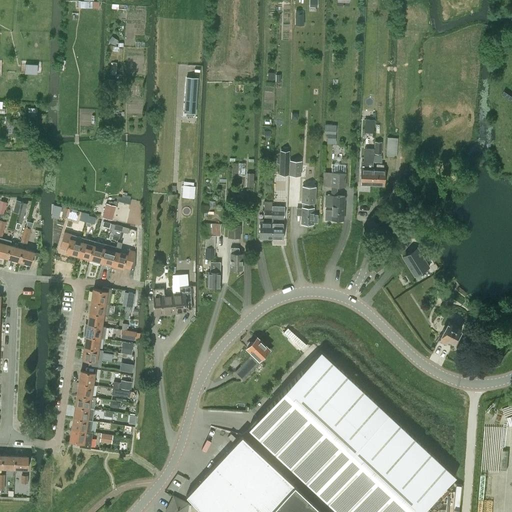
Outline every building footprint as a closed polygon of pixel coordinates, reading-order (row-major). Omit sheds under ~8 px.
[(185,77),(184,113),(196,113),(197,77),(185,77)] [(365,119),(364,132),(373,133),(374,119),(365,119)] [(325,124),(324,133),(327,134),(326,143),(335,143),(336,134),(336,125),(325,124)] [(386,156),(389,156),(397,156),(398,137),(387,137),(386,156)] [(374,148),(373,148),(373,153),(381,153),(382,141),(378,141),(374,141),(374,148)] [(359,184),(371,185),(372,169),(372,162),(373,155),(373,153),(373,148),(365,148),(363,150),(363,161),(361,161),(361,168),(360,168),(359,184)] [(279,159),(279,174),(288,175),(289,160),(279,159)] [(372,169),(371,185),(384,186),(384,170),(382,169),(382,165),(376,164),(375,169),(372,169)] [(331,206),(331,210),(325,209),(325,213),(325,219),(331,219),(343,220),(344,196),(336,196),(337,186),(344,186),(345,186),(346,172),(324,171),(323,178),(323,186),(332,186),(331,195),(325,195),(324,206),(331,206)] [(183,185),(182,193),(194,194),(194,193),(195,186),(183,185)] [(301,207),(296,207),(296,209),(296,215),(300,215),(300,224),(304,224),(304,226),(311,226),(311,224),(313,224),(313,222),(317,222),(317,214),(313,214),(313,208),(314,208),(314,202),(315,202),(316,186),(301,186),(301,195),(301,207)] [(176,202),(176,194),(168,194),(168,202),(176,202)] [(112,220),(117,201),(114,200),(113,201),(108,200),(108,203),(106,203),(102,217),(112,220)] [(264,201),(263,217),(271,218),(271,206),(271,201),(264,201)] [(22,222),(27,203),(22,202),(17,221),(22,222)] [(271,218),(271,223),(275,223),(275,220),(281,220),(281,223),(283,223),(283,206),(271,206),(271,218)] [(87,216),(86,221),(86,222),(85,225),(90,226),(90,223),(93,224),(95,218),(87,216)] [(228,225),(227,237),(240,237),(240,221),(234,221),(234,219),(228,219),(228,225)] [(258,239),(270,239),(271,223),(267,222),(267,220),(259,219),(259,222),(258,239)] [(271,223),(270,239),(282,239),(283,223),(281,223),(281,220),(275,220),(275,223),(271,223)] [(24,226),(20,241),(27,243),(31,228),(24,226)] [(59,247),(66,248),(65,252),(77,255),(82,237),(70,234),(64,232),(59,247)] [(205,247),(205,259),(214,259),(214,247),(215,247),(215,235),(206,235),(205,247)] [(0,255),(6,257),(9,245),(10,240),(0,237),(0,255)] [(93,240),(82,237),(77,255),(88,258),(93,240)] [(93,240),(88,258),(99,261),(104,244),(93,240)] [(115,247),(110,265),(122,268),(123,266),(129,268),(129,267),(134,268),(135,252),(135,251),(127,248),(127,251),(126,254),(119,252),(121,243),(117,242),(115,247)] [(104,244),(99,261),(110,265),(115,247),(104,244)] [(9,245),(6,257),(18,260),(21,248),(9,245)] [(230,253),(229,270),(242,270),(242,254),(238,254),(238,248),(238,247),(230,247),(230,248),(230,253)] [(429,266),(417,247),(402,256),(414,276),(429,266)] [(21,248),(18,260),(31,264),(34,252),(21,248)] [(382,260),(374,268),(379,274),(387,266),(382,260)] [(220,261),(210,261),(210,272),(208,272),(207,287),(219,288),(220,272),(219,272),(220,261)] [(172,294),(173,312),(186,311),(185,309),(192,309),(190,285),(179,286),(179,293),(172,294)] [(92,289),(90,301),(109,303),(111,288),(101,287),(101,290),(92,289)] [(161,313),(173,312),(172,294),(164,294),(164,287),(153,288),(154,300),(160,299),(161,313)] [(127,292),(125,306),(130,307),(130,306),(132,306),(134,293),(131,292),(127,292)] [(90,301),(89,312),(107,315),(109,303),(90,301)] [(89,312),(87,324),(100,326),(102,315),(107,315),(89,312)] [(444,328),(438,340),(445,344),(447,341),(451,343),(451,345),(453,344),(458,335),(457,334),(460,328),(449,322),(445,329),(444,328)] [(84,327),(83,335),(85,335),(103,338),(105,329),(105,326),(100,326),(87,324),(86,327),(84,327)] [(121,329),(120,337),(135,339),(136,331),(126,330),(121,329)] [(85,335),(83,347),(97,349),(99,338),(103,338),(85,335)] [(246,348),(248,350),(258,360),(268,349),(256,337),(251,342),(250,342),(246,345),(247,346),(246,348)] [(83,347),(81,359),(88,360),(88,365),(101,367),(103,350),(97,349),(83,347)] [(322,353),(251,428),(340,511),(417,511),(452,475),(322,353)] [(250,356),(235,371),(242,379),(258,363),(250,356)] [(80,370),(78,382),(92,384),(94,372),(80,370)] [(131,381),(120,380),(119,388),(130,390),(131,381)] [(78,382),(76,394),(90,396),(92,384),(78,382)] [(76,394),(74,405),(93,408),(94,408),(96,397),(90,396),(76,394)] [(109,406),(118,408),(119,401),(110,400),(109,406)] [(74,405),(73,417),(92,420),(93,408),(74,405)] [(73,417),(71,429),(92,432),(90,431),(92,420),(73,417)] [(92,432),(71,429),(69,441),(79,442),(79,447),(90,448),(92,432)] [(113,434),(101,432),(99,442),(111,443),(113,434)] [(323,511),(241,435),(232,444),(230,447),(224,454),(203,475),(195,485),(185,495),(202,511),(323,511)] [(2,455),(1,468),(14,468),(15,455),(2,455)] [(15,455),(14,468),(27,469),(28,456),(15,455)] [(165,511),(184,511),(186,502),(181,499),(172,496),(170,502),(169,501),(166,508),(167,509),(166,511),(165,511)]
